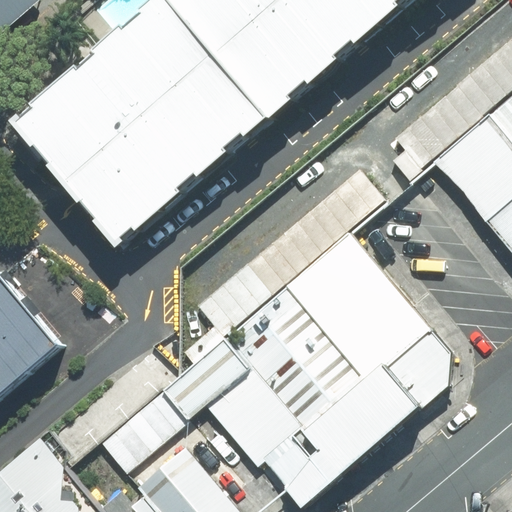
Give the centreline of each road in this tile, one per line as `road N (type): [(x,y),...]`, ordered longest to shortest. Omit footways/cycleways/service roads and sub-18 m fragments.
road 1 (residential): [(511,423),(408,511)]
road 2 (residential): [(430,216),(511,316)]
